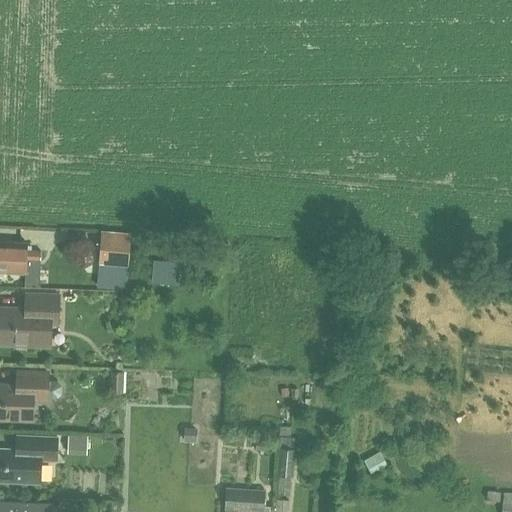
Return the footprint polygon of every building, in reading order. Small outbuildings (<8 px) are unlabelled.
[(129,267),(132,232),(101,230),(98,264),(129,267)] [(39,287),(40,261),(41,251),(27,250),(27,243),(0,241),(0,275),(3,276),(6,272),(26,273),(25,286),(39,287)] [(179,262),(155,260),(154,280),(178,282),(179,262)] [(128,288),(128,274),(114,274),(114,288),(128,288)] [(58,324),(59,295),(25,294),(25,309),(0,307),(0,344),(15,345),(18,349),(26,349),(29,346),(50,346),(51,324),(58,324)] [(17,384),(0,382),(0,418),(31,419),(32,399),(46,399),(46,397),(52,397),(58,397),(62,393),(62,387),(59,383),(53,381),(47,381),(47,372),(18,370),(17,384)] [(233,376),(232,385),(241,385),(242,377),(233,376)] [(330,380),(320,380),(320,388),(330,388),(330,380)] [(186,438),(197,438),(197,427),(186,427),(186,438)] [(56,460),(57,437),(17,436),(17,449),(0,448),(0,480),(40,482),(41,459),(56,460)] [(88,436),(69,436),(68,452),(87,453),(88,436)] [(269,440),(256,439),(256,449),(268,450),(269,440)] [(282,448),(280,476),(292,477),(294,477),(296,449),(294,449),(282,448)] [(264,511),(265,489),(226,487),(224,510),(264,511)] [(500,501),(501,492),(487,491),(487,500),(500,501)] [(501,511),(511,511),(511,491),(504,491),(501,511)] [(58,511),(59,505),(52,505),(52,503),(0,500),(0,511),(58,511)]
